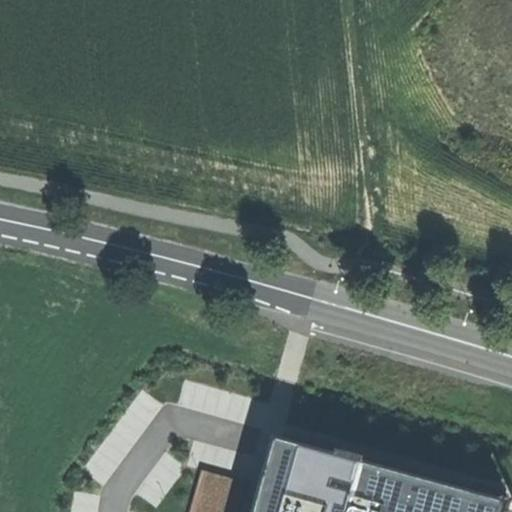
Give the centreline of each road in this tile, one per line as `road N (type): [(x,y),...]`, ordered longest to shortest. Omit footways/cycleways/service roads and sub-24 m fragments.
road 1 (tertiary): [(0,216),(511,355)]
road 2 (track): [(365,264),(373,221),(352,0)]
